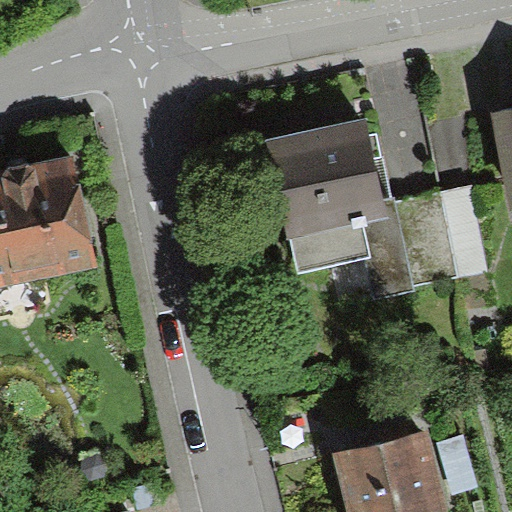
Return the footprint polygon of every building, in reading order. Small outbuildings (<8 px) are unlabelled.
[(511,108),(495,112),(511,197),(511,108)] [(380,130),(262,152),(288,290),(405,268),(380,130)] [(75,162),(0,175),(0,306),(99,288),(75,162)] [(487,198),(459,200),(464,272),(493,270),(487,198)] [(466,511),(454,450),(364,469),(372,511),(466,511)]
